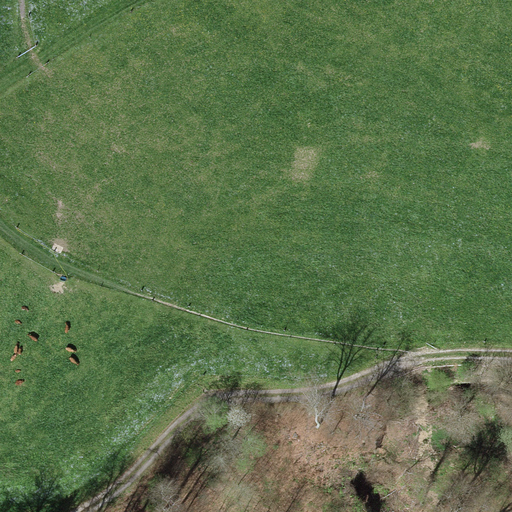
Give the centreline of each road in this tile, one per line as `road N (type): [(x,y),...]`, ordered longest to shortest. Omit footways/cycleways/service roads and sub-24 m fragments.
road 1 (track): [(81,511),(206,405),(333,388),(422,357)]
road 2 (track): [(0,80),(133,0)]
